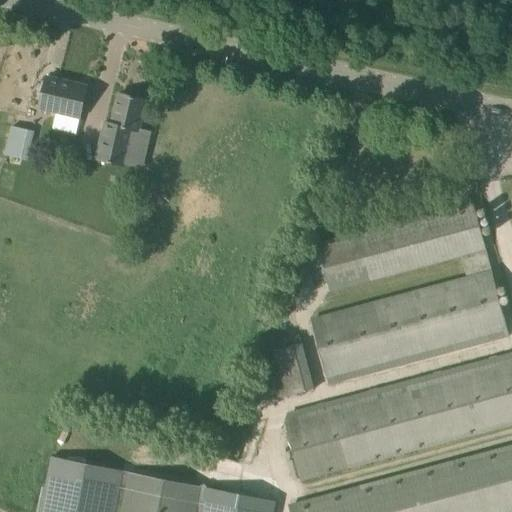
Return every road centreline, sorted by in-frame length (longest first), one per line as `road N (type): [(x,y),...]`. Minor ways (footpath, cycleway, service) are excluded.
road 1 (unclassified): [(511,111),(29,0)]
road 2 (unknown): [(489,106),(486,164),(511,266)]
